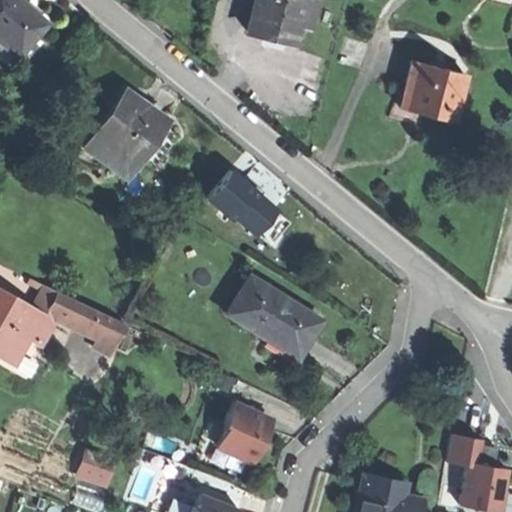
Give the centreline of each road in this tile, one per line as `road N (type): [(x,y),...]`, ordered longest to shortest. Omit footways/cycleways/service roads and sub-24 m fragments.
road 1 (residential): [(99,0),(434,281)]
road 2 (residential): [(434,281),(409,358),(303,461),(289,511)]
